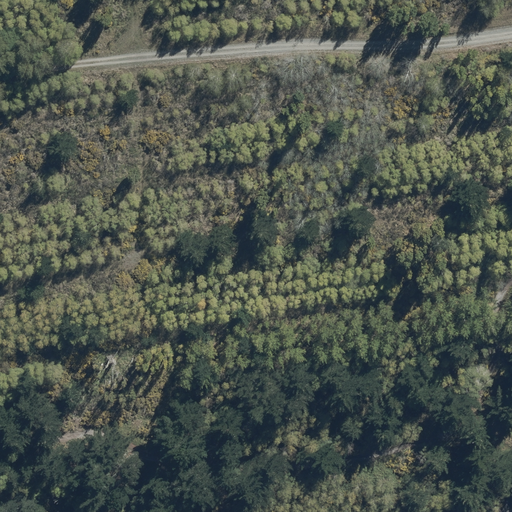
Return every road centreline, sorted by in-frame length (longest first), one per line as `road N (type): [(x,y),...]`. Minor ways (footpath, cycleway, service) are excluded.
road 1 (track): [(0,431),(34,440),(81,429),(113,446),(284,458),(385,447),(439,421),(481,372),(497,338),(497,305),(511,283)]
road 2 (track): [(0,67),(125,51),(416,40),(511,28)]
